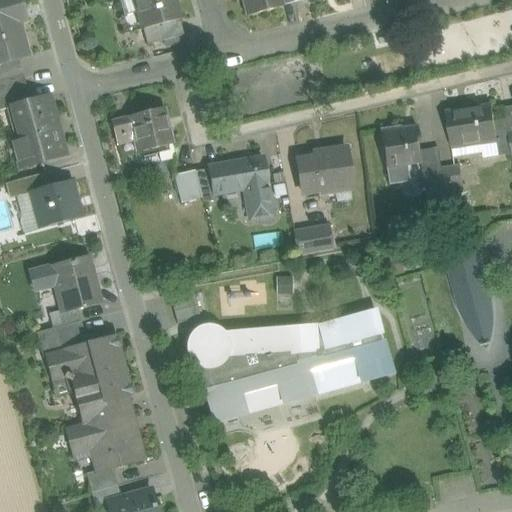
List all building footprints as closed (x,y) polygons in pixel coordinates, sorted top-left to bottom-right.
[(20,0),(0,0),(0,64),(18,59),(27,57),(18,24),(26,21),(20,0)] [(134,0),(119,0),(125,21),(139,17),(134,0)] [(174,0),(134,0),(139,17),(143,30),(156,27),(179,21),(180,20),(174,0)] [(242,0),(247,17),(281,8),(281,6),(279,0),(242,0)] [(179,21),(156,27),(160,42),(183,36),(179,21)] [(156,27),(143,30),(145,38),(147,46),(160,42),(156,27)] [(18,59),(0,64),(0,82),(22,77),(22,76),(18,59)] [(22,77),(0,82),(0,112),(12,109),(11,108),(29,103),(23,81),(22,77)] [(29,103),(11,108),(12,109),(20,141),(13,143),(20,168),(63,157),(47,98),(29,103)] [(492,107),(446,114),(452,148),(481,144),(496,141),(497,141),(494,122),(492,107)] [(163,109),(129,117),(130,118),(111,123),(116,144),(134,140),(138,154),(141,153),(143,158),(158,155),(157,149),(172,146),(163,109)] [(506,120),(494,122),(497,141),(496,141),(499,157),(511,155),(506,120)] [(417,128),(401,131),(401,128),(380,132),(386,168),(407,165),(423,162),(421,152),(417,128)] [(496,141),(481,144),(483,153),(485,168),(500,165),(499,157),(496,141)] [(481,144),(452,148),(453,158),(483,153),(481,144)] [(172,146),(157,149),(158,155),(160,163),(175,159),(172,146)] [(325,157),(297,161),(302,194),(334,189),(334,192),(352,190),(346,149),(324,152),(325,157)] [(423,162),(424,173),(442,170),(439,149),(421,152),(423,162)] [(249,162),(211,168),(211,169),(215,194),(216,193),(244,189),(250,221),(273,217),(273,216),(272,216),(263,159),(262,160),(262,162),(249,164),(249,162)] [(407,165),(386,168),(389,186),(410,183),(407,165)] [(460,167),(442,170),(445,189),(463,186),(460,167)] [(211,169),(195,173),(201,199),(203,203),(217,201),(216,193),(215,194),(211,169)] [(424,173),(423,173),(424,178),(426,192),(445,189),(442,170),(424,173)] [(195,171),(174,177),(181,204),(201,199),(195,173),(195,171)] [(283,174),(273,176),(278,205),(288,203),(283,174)] [(42,175),(14,182),(19,197),(31,194),(31,193),(46,188),(42,175)] [(46,188),(31,193),(31,194),(41,229),(80,218),(70,182),(46,188)] [(445,189),(426,192),(428,201),(446,198),(445,189)] [(19,197),(16,198),(21,218),(19,222),(22,234),(41,229),(31,194),(19,197)] [(181,239),(204,237),(200,202),(177,204),(181,239)] [(329,226),(294,233),(298,257),(334,250),(329,226)] [(434,246),(420,248),(422,262),(437,260),(434,246)] [(488,350),(490,348),(492,343),(494,334),(495,324),(495,313),(492,297),(481,257),(479,257),(448,266),(446,267),(457,305),(462,318),(469,331),(477,342),(481,347),(486,350),(488,350)] [(87,259),(51,268),(62,311),(62,312),(77,308),(99,303),(87,259)] [(51,268),(37,272),(45,301),(48,315),(62,311),(51,268)] [(293,278),(278,278),(278,292),(293,292),(293,278)] [(194,296),(171,302),(177,325),(200,318),(194,296)] [(48,315),(45,301),(39,302),(46,331),(52,330),(48,315)] [(62,311),(48,315),(52,330),(80,322),(77,308),(62,312),(62,311)] [(46,331),(35,334),(42,359),(46,358),(45,357),(81,347),(75,324),(80,323),(80,322),(52,330),(46,331)] [(80,323),(75,324),(81,347),(86,346),(80,323)] [(314,329),(296,330),(298,351),(296,351),(297,353),(315,352),(316,351),(314,329)] [(199,364),(204,366),(204,367),(205,367),(206,373),(203,374),(205,384),(209,383),(210,388),(210,389),(206,390),(207,394),(214,421),(216,421),(216,419),(242,412),(243,414),(245,413),(242,404),(281,394),(283,402),(285,402),(285,400),(311,393),(312,394),(314,394),(311,384),(305,363),(300,364),(299,363),(297,353),(296,351),(298,351),(296,330),(222,336),(210,330),(197,333),(190,345),(192,358),(197,363),(199,364)] [(75,392),(125,378),(117,350),(120,347),(118,340),(114,338),(86,346),(81,347),(45,357),(46,358),(57,397),(75,392)] [(315,352),(297,353),(299,363),(316,358),(315,352)] [(316,358),(299,363),(300,364),(305,363),(311,384),(328,379),(322,357),(316,358)] [(204,366),(199,364),(196,398),(207,394),(206,390),(210,389),(210,388),(209,383),(205,384),(203,374),(206,373),(205,367),(204,367),(204,366)] [(125,378),(75,392),(84,426),(132,413),(127,397),(130,396),(132,393),(130,386),(126,385),(125,378)] [(245,413),(245,416),(284,405),(283,402),(281,394),(242,404),(245,413)] [(132,413),(84,426),(66,431),(72,456),(90,451),(95,469),(96,472),(96,473),(113,469),(143,461),(132,421),(134,420),(132,413)] [(113,469),(96,473),(96,472),(85,475),(90,494),(117,486),(113,469)] [(117,486),(90,494),(95,511),(103,511),(108,511),(107,504),(121,500),(117,486)] [(121,500),(107,504),(108,511),(156,511),(151,492),(121,500)]
